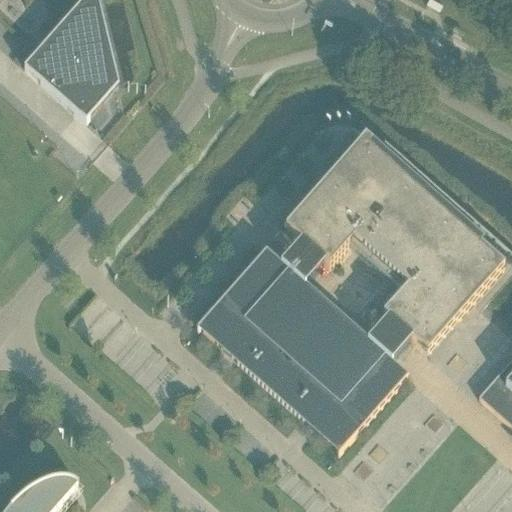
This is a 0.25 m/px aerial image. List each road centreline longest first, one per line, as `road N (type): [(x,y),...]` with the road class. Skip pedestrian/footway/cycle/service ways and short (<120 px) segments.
road 1 (unclassified): [(0,333),(176,129),(242,14)]
road 2 (unclassified): [(199,511),(0,336)]
road 3 (secondary): [(511,93),(341,0)]
